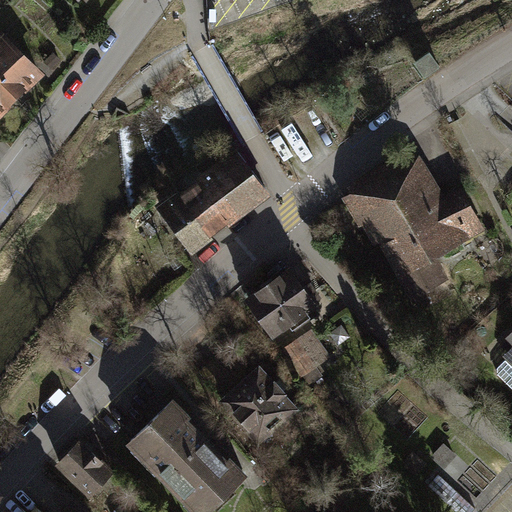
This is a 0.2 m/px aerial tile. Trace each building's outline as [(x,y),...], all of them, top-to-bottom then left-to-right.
[(0,115),(41,73),(0,32),(0,115)] [(409,151),(347,187),(344,199),(360,228),(364,226),(374,245),(379,242),(410,300),(450,279),(437,255),(483,230),(461,190),(444,199),(419,154),(409,151)] [(182,196),(208,232),(225,219),(213,202),(253,171),(239,152),(193,184),(196,187),(182,196)] [(213,202),(225,219),(266,188),(253,171),(213,202)] [(191,246),(208,232),(182,196),(171,205),(167,201),(162,204),(165,209),(164,210),(191,246)] [(317,307),(291,268),(245,298),(271,337),(317,307)] [(342,326),(331,334),(339,346),(351,338),(342,326)] [(312,329),(280,351),(300,380),(332,358),(312,329)] [(300,403),(262,359),(221,394),(259,438),(300,403)] [(170,398),(129,437),(201,511),(242,473),(170,398)] [(83,439),(57,467),(95,501),(121,472),(83,439)] [(429,478),(462,511),(471,511),(485,499),(447,461),(429,478)] [(50,511),(38,501),(28,511),(50,511)]
